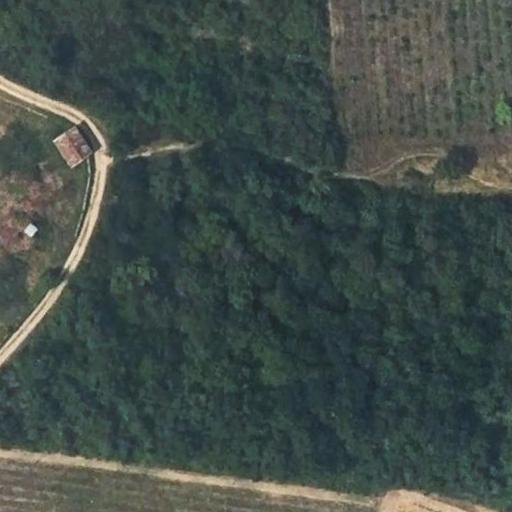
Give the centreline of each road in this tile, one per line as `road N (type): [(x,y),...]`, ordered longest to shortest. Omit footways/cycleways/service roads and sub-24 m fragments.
road 1 (track): [(511,201),(333,184),(206,148),(102,162)]
road 2 (track): [(0,356),(64,279),(85,235),(102,162),(84,123),(0,82)]
